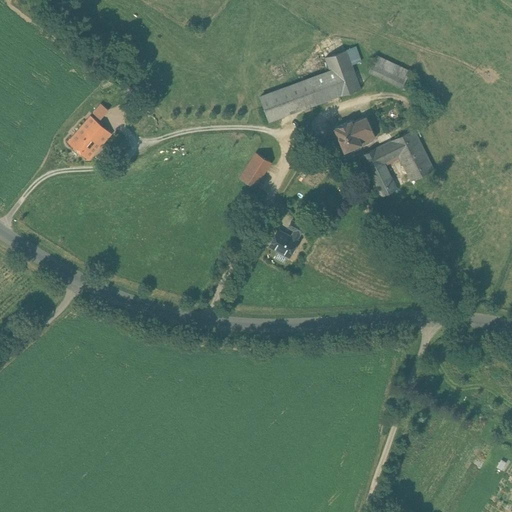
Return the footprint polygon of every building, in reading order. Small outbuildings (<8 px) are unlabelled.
[(356,47),(325,57),(330,71),(307,79),(316,103),(339,95),(339,96),(361,89),(352,64),(361,61),(356,47)] [(410,71),(377,55),(369,72),(402,88),(410,71)] [(307,79),(260,96),(269,120),(316,103),(307,79)] [(91,115),(69,141),(89,159),(111,133),(91,115)] [(367,116),(354,121),(354,120),(351,121),(351,120),(335,128),(345,151),(352,148),(353,148),(355,149),(361,147),(362,144),(361,143),(376,137),(367,116)] [(414,129),(361,155),(381,196),(397,188),(384,163),(398,155),(411,181),(434,169),(414,129)] [(318,150),(314,147),(309,154),(313,157),(318,150)] [(256,152),(240,177),(255,187),(271,162),(256,152)] [(304,227),(292,221),(289,227),(295,230),(300,233),(301,233),(304,227)] [(291,238),(278,231),(270,246),(289,256),(297,241),(296,241),(300,233),(295,230),(291,238)]
